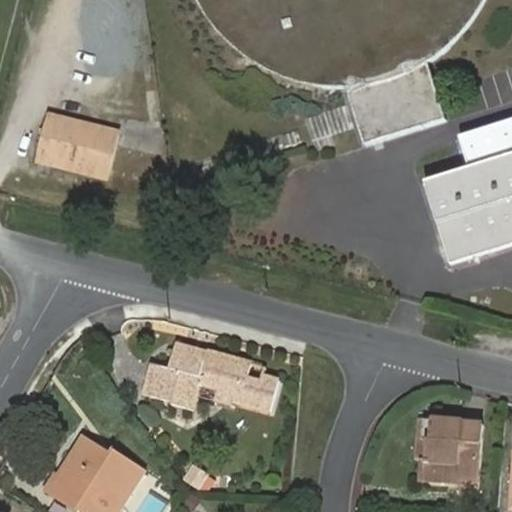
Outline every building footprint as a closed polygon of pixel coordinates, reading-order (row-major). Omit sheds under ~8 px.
[(85,0),(87,68),(145,67),(144,18),(127,18),(127,11),(104,12),(103,0),(85,0)] [(193,0),(194,0),(201,14),(211,28),(218,35),(233,50),(247,60),(266,71),(281,77),(292,81),(317,86),(328,87),(350,86),(367,84),(395,76),(402,73),(417,65),(432,56),(443,47),(450,41),(458,32),(465,23),(474,10),(479,0),(193,0)] [(347,97),(363,147),(448,119),(432,69),(347,97)] [(129,140),(57,122),(43,173),(116,192),(118,183),(154,192),(162,163),(126,154),(129,140)] [(421,186),(447,267),(511,245),(511,122),(455,139),(464,171),(421,186)] [(175,343),(173,350),(204,358),(205,351),(175,343)] [(151,365),(144,395),(167,401),(167,404),(190,410),(196,382),(216,387),(234,392),(231,402),(269,412),(277,381),(260,376),(258,381),(247,378),(250,363),(205,351),(204,358),(173,350),(168,369),(151,365)] [(234,392),(216,387),(212,402),(229,407),(231,402),(234,392)] [(427,438),(428,418),(425,418),(421,457),(426,457),(430,457),(431,439),(427,438)] [(467,421),(428,418),(427,438),(431,439),(430,457),(426,457),(423,479),(451,481),(452,473),(460,473),(460,482),(482,484),(487,424),(467,424),(467,421)] [(82,511),(121,511),(144,477),(116,458),(112,463),(86,445),(52,497),(75,511),(81,511),(82,511)] [(190,465),(182,481),(199,490),(207,474),(190,465)] [(451,481),(460,482),(460,473),(452,473),(451,481)]
